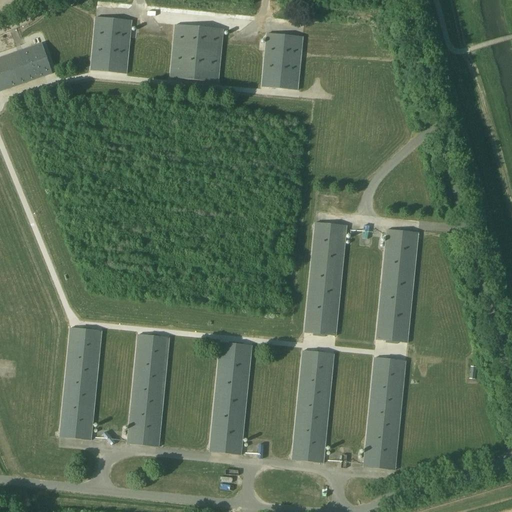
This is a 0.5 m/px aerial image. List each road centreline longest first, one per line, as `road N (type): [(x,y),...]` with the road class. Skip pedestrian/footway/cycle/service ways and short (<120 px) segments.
road 1 (track): [(511,382),(404,0)]
road 2 (track): [(63,442),(395,475)]
road 3 (track): [(438,123),(375,180),(367,220),(449,229),(466,223)]
road 4 (track): [(450,48),(511,265)]
road 5 (track): [(105,492),(317,511)]
road 6 (track): [(511,200),(455,0)]
road 7 (track): [(345,511),(511,457)]
road 8 (track): [(268,16),(255,24),(99,11)]
